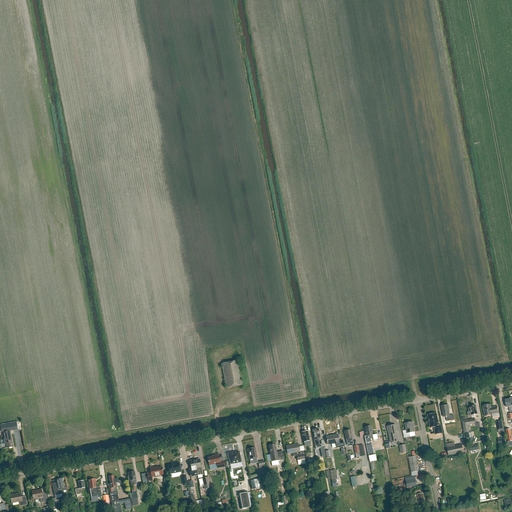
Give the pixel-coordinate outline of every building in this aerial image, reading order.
[(226,388),(242,385),(237,361),(221,364),(226,388)] [(449,416),(447,405),(441,406),(443,417),(446,417),(447,421),(454,420),(453,415),(449,416)] [(491,408),(490,405),(483,406),(485,417),(492,415),(492,414),(498,413),(497,407),(491,408)] [(468,416),(471,415),(477,414),(476,406),(470,407),(470,408),(468,409),(469,412),(468,413),(468,416)] [(439,426),(436,414),(428,415),(430,428),(434,427),(435,435),(442,434),(441,426),(439,426)] [(469,432),(469,430),(468,425),(476,424),(474,419),(467,420),(462,421),(464,433),(469,432)] [(404,438),(410,437),(409,433),(414,432),(412,422),(405,424),(406,430),(403,431),(404,438)] [(0,426),(1,433),(2,433),(5,445),(6,444),(7,448),(13,447),(10,431),(6,432),(5,425),(0,425),(0,426)] [(397,433),(395,426),(387,427),(388,432),(391,443),(399,441),(397,433)] [(321,442),(320,439),(318,429),(312,430),(314,440),(316,450),(320,449),(320,448),(324,447),(323,441),(321,442)] [(353,444),(352,439),(350,430),(344,432),(346,440),(347,445),(353,444)] [(304,446),(310,445),(309,441),(307,431),(302,433),(304,446)] [(339,441),(337,435),(326,437),(327,445),(336,443),(336,448),(343,446),(342,441),(339,441)] [(273,443),(272,443),(271,444),(272,445),(269,446),(270,455),(266,456),(267,463),(271,462),(285,459),(283,452),(276,454),(275,445),(274,443),(273,443)] [(478,444),(475,445),(475,443),(471,444),(472,446),(469,446),(470,451),(479,450),(478,444)] [(300,452),(298,444),(286,447),(287,454),(292,453),(293,457),(296,456),(297,460),(304,459),(303,451),(300,452)] [(448,456),(464,452),(462,444),(447,448),(448,456)] [(356,458),(360,457),(365,456),(363,445),(354,447),(356,458)] [(249,459),(257,458),(255,448),(247,450),(249,459)] [(235,453),(235,452),(228,453),(229,459),(230,464),(241,462),(239,452),(235,453)] [(311,459),(310,453),(306,454),(308,465),(314,463),(313,459),(311,459)] [(220,462),(218,455),(211,456),(212,457),(208,458),(208,461),(208,462),(209,466),(217,464),(218,469),(225,467),(224,461),(220,462)] [(410,472),(417,471),(414,457),(408,458),(410,472)] [(197,474),(197,476),(202,475),(199,459),(194,460),(197,474)] [(197,476),(197,474),(194,460),(189,461),(191,470),(189,470),(190,477),(197,476)] [(169,474),(181,472),(179,463),(174,464),(174,465),(167,466),(169,474)] [(163,475),(162,467),(154,469),(153,468),(150,469),(150,473),(146,473),(148,481),(152,480),(152,477),(163,475)] [(131,499),(137,498),(134,483),(134,480),(136,480),(135,476),(134,476),(134,472),(128,473),(129,476),(127,477),(128,481),(130,481),(130,483),(130,484),(130,486),(131,486),(132,493),(130,494),(131,499)] [(118,479),(116,480),(114,480),(113,476),(109,477),(110,481),(109,481),(110,484),(108,485),(110,497),(112,506),(115,506),(114,502),(119,502),(117,491),(116,491),(115,488),(116,487),(115,484),(116,483),(119,483),(118,479)] [(407,488),(417,486),(415,476),(405,478),(407,488)] [(64,488),(62,479),(56,480),(57,483),(53,484),(55,496),(62,494),(67,493),(66,487),(64,488)] [(253,489),(261,487),(259,479),(251,480),(253,489)] [(88,481),(91,497),(97,496),(97,498),(98,498),(102,497),(100,487),(96,488),(94,480),(88,481)] [(86,496),(83,481),(78,482),(79,489),(75,490),(76,495),(81,494),(82,497),(86,496)] [(42,495),(41,490),(32,492),(33,500),(40,498),(41,503),(48,502),(46,494),(42,495)] [(241,509),(252,507),(249,492),(238,494),(241,509)] [(22,500),(21,494),(10,496),(11,503),(19,502),(19,507),(27,505),(26,499),(22,500)]
